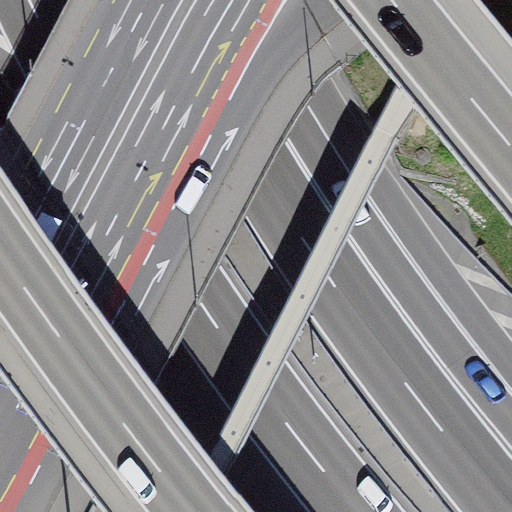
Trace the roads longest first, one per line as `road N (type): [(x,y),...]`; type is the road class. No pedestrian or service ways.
road 1 (motorway): [(508,511),(306,245),(170,0)]
road 2 (motorway): [(29,0),(150,228),(358,511)]
road 3 (motorway): [(511,421),(367,231),(308,107)]
road 4 (motorway): [(511,364),(308,107)]
road 5 (motorway): [(0,253),(191,511)]
road 6 (primary): [(0,396),(127,149)]
road 7 (motorway): [(127,149),(312,0)]
road 8 (motorway): [(511,148),(391,0)]
road 9 (motorway): [(0,329),(51,511)]
road 10 (primary): [(127,149),(207,0)]
road 11 (motorway): [(308,107),(246,0)]
